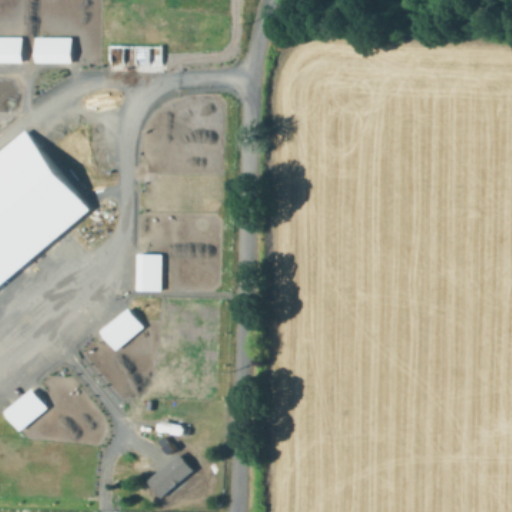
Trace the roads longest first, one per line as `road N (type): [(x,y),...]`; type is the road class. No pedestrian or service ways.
road 1 (residential): [(266,0),(250,91),(238,511)]
road 2 (track): [(166,76),(176,59),(224,50),(232,0)]
